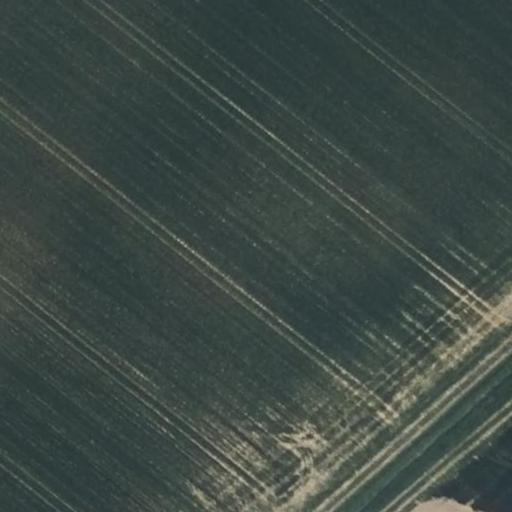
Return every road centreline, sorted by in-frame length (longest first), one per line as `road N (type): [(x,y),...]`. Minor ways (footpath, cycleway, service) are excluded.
road 1 (track): [(314,511),(511,347)]
road 2 (track): [(511,406),(386,511)]
